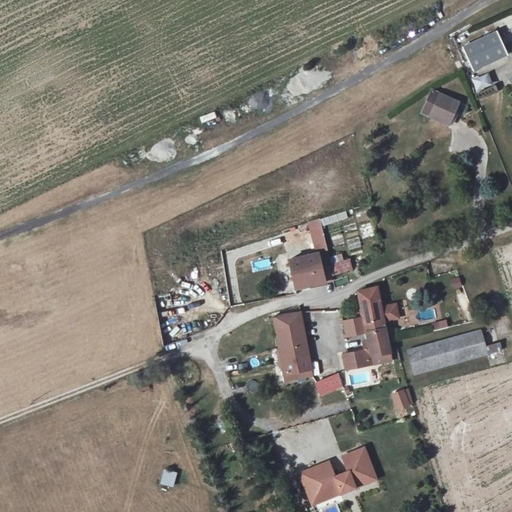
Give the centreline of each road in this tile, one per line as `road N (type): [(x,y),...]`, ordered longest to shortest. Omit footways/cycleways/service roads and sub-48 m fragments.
road 1 (residential): [(511,225),(348,288),(267,307),(187,351)]
road 2 (track): [(0,419),(187,351)]
